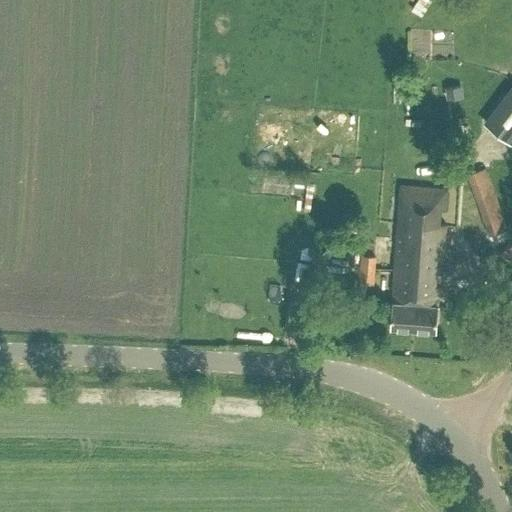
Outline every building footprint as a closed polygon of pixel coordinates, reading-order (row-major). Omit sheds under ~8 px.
[(463,84),(453,85),(454,97),(464,96),(463,84)] [(511,141),(511,140),(511,85),(485,121),(511,141)] [(487,166),(467,173),(473,191),(494,184),(487,166)] [(446,209),(448,189),(405,185),(393,326),(435,330),(439,287),(435,287),(436,271),(441,272),(445,225),(441,225),(442,209),(446,209)] [(509,227),(504,213),(484,220),(489,234),(509,227)] [(377,255),(365,254),(361,253),(359,281),(375,283),(377,255)]
